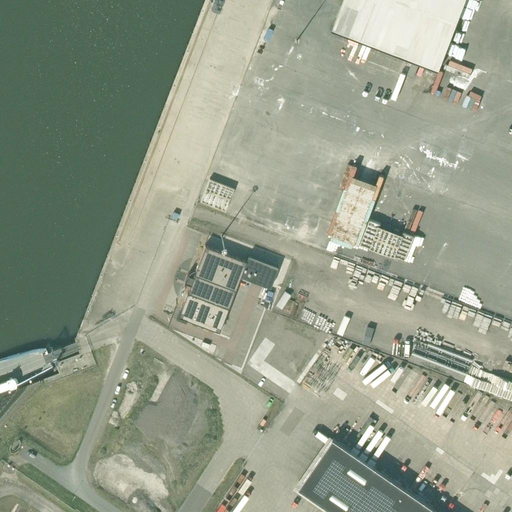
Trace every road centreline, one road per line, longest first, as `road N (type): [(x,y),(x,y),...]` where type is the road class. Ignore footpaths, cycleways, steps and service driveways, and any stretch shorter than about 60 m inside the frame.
road 1 (unclassified): [(73,485),(264,0)]
road 2 (unknown): [(263,452),(317,411),(365,407),(426,434),(477,470),(511,509)]
